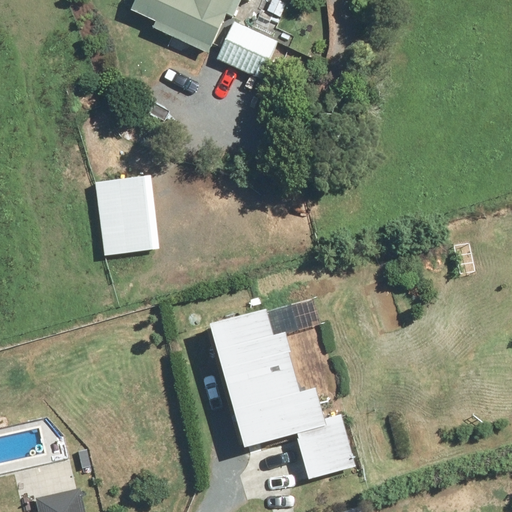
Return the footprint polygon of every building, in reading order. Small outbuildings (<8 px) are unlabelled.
[(127,0),(118,18),(203,60),(233,0),(127,0)] [(274,41),(225,23),(211,64),(260,81),(274,41)] [(93,186),(102,260),(158,254),(149,179),(93,186)] [(197,323),(230,451),(289,436),(300,478),(350,465),(337,413),(318,418),(310,388),(294,392),(272,304),(197,323)] [(81,511),(77,489),(35,497),(38,511),(81,511)] [(367,511),(364,503),(338,511),(367,511)]
